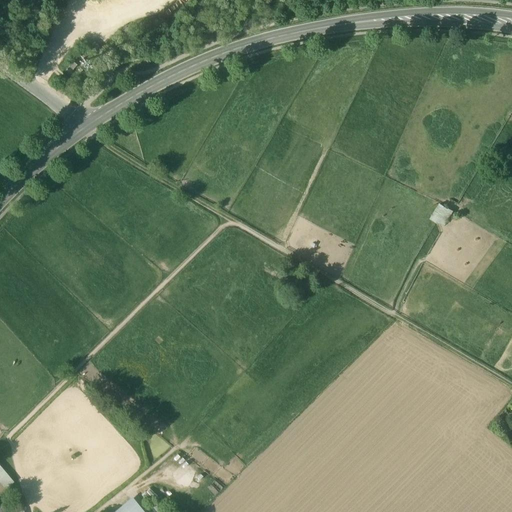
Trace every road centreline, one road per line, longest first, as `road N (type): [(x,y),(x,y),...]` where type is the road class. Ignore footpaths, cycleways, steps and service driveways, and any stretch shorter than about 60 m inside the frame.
road 1 (secondary): [(511,25),(355,22),(234,49),(117,105),(0,201)]
road 2 (track): [(511,388),(131,162),(86,126)]
road 3 (track): [(227,219),(0,442)]
road 4 (track): [(121,70),(136,58),(320,0)]
